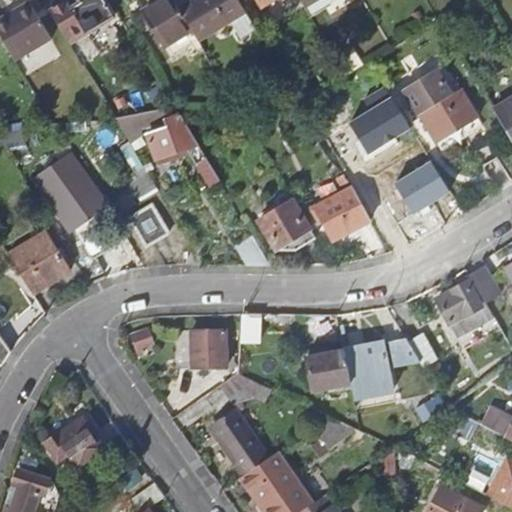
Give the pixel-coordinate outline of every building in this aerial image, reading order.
[(78,0),(73,0),(54,12),(72,44),(118,17),(107,0),(83,0),(80,2),(78,0)] [(158,0),(143,10),(172,57),(201,40),(181,7),(176,0),(158,0)] [(192,0),(181,7),(201,40),(202,42),(233,21),(246,40),(260,32),(240,0),(192,0)] [(303,0),(309,10),(324,0),(303,0)] [(324,0),(309,10),(313,16),(339,0),(324,0)] [(7,25),(30,64),(66,42),(43,3),(7,25)] [(137,41),(128,46),(144,73),(153,68),(137,41)] [(495,107),(511,96),(511,63),(480,83),(495,107)] [(409,93),(441,147),(481,123),(465,95),(455,101),(440,75),(409,93)] [(511,100),(495,111),(511,138),(511,100)] [(305,109),(290,118),(296,129),(311,120),(305,109)] [(117,118),(133,144),(143,136),(139,128),(167,126),(166,116),(117,118)] [(149,137),(160,162),(192,150),(201,165),(209,160),(186,121),(169,127),(170,129),(149,137)] [(113,206),(79,157),(43,182),(77,231),(113,206)] [(201,165),(212,183),(215,181),(217,184),(222,181),(209,160),(201,165)] [(134,175),(143,187),(132,195),(137,203),(160,189),(146,167),(134,175)] [(318,207),(326,221),(336,240),(373,220),(354,187),(318,207)] [(262,222),(280,251),(299,249),(319,238),(290,192),(274,202),(280,211),(262,222)] [(132,218),(149,246),(172,232),(155,204),(132,218)] [(314,209),(322,223),(326,221),(318,207),(314,209)] [(14,254),(38,294),(75,272),(51,232),(14,254)] [(238,246),(250,266),(271,266),(254,237),(238,246)] [(471,277),(487,304),(498,297),(482,271),(471,277)] [(469,284),(439,301),(453,324),(482,307),(469,284)] [(0,330),(18,319),(2,293),(0,294),(0,330)] [(266,314),(247,315),(244,340),(263,342),(266,314)] [(302,314),(302,329),(322,330),(323,314),(302,314)] [(177,367),(229,369),(230,331),(194,330),(194,335),(177,334),(177,367)] [(0,360),(6,367),(15,354),(0,331),(0,360)] [(149,351),(160,343),(153,333),(137,344),(144,354),(149,351)] [(392,341),(396,368),(425,363),(410,338),(392,341)] [(347,350),(353,382),(356,398),(395,391),(385,343),(347,350)] [(308,358),(315,389),(353,382),(347,350),(308,358)] [(153,356),(149,351),(144,354),(148,360),(153,356)] [(257,382),(251,396),(255,401),(257,396),(290,410),(295,399),(257,382)] [(232,445),(227,448),(246,476),(273,456),(240,410),(218,425),(232,445)] [(331,417),(317,427),(325,438),(339,428),(331,417)] [(86,420),(48,447),(61,465),(72,457),(81,471),(108,452),(86,420)] [(213,428),(227,448),(232,445),(218,425),(213,428)] [(511,431),(503,427),(500,432),(511,438),(511,431)] [(244,477),(268,511),(299,511),(314,502),(303,487),(290,496),(283,487),(290,481),(273,456),(246,476),(244,477)] [(511,461),(509,460),(490,496),(511,508),(511,461)] [(303,487),(314,502),(315,503),(340,485),(330,471),(311,485),(306,477),(299,482),(303,487)] [(17,484),(7,511),(57,511),(61,504),(47,499),(52,482),(22,472),(17,484)] [(485,511),(487,508),(445,484),(429,511),(485,511)] [(137,501),(143,511),(148,511),(151,510),(168,498),(159,485),(137,501)]
